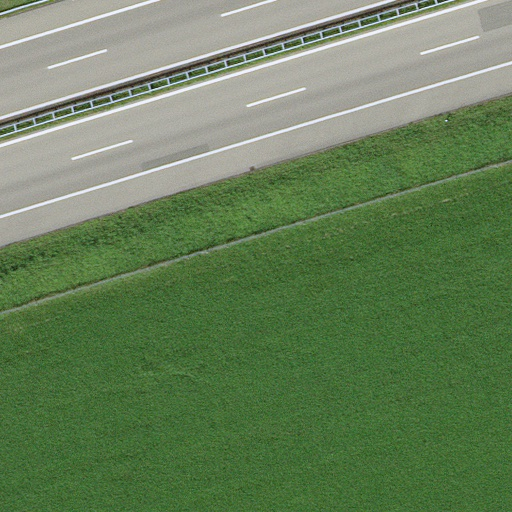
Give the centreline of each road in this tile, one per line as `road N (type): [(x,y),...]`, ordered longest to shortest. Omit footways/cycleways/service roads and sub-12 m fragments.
road 1 (motorway): [(0,183),(511,29)]
road 2 (motorway): [(281,0),(0,85)]
